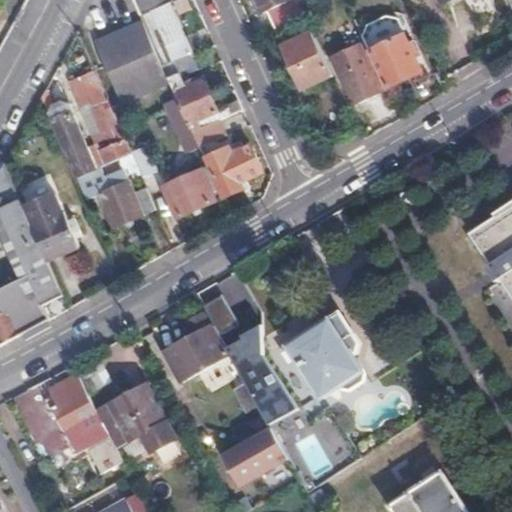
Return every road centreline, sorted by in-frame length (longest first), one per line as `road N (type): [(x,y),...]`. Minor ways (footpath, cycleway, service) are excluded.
road 1 (secondary): [(303,201),(0,371)]
road 2 (secondary): [(511,79),(303,201)]
road 3 (residential): [(217,0),(303,201)]
road 4 (residential): [(63,0),(0,114)]
